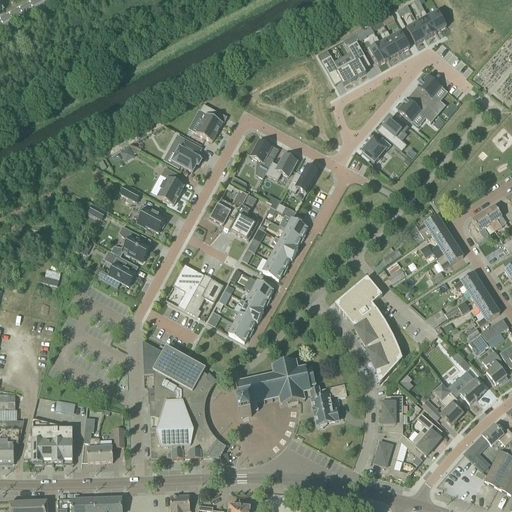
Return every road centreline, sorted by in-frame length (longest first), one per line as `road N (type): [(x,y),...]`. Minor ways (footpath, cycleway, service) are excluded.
road 1 (residential): [(138,483),(136,324),(182,237)]
road 2 (residential): [(182,237),(244,118),(333,166)]
road 3 (secondary): [(355,489),(267,478),(138,483)]
road 4 (residential): [(355,489),(376,402),(360,359),(313,298)]
road 5 (residential): [(346,174),(249,351)]
road 6 (residential): [(511,317),(457,228),(463,214),(511,184)]
road 7 (residential): [(353,144),(337,103),(428,56)]
road 8 (residential): [(418,506),(482,425),(511,404)]
road 9 (secondary): [(138,483),(0,486)]
